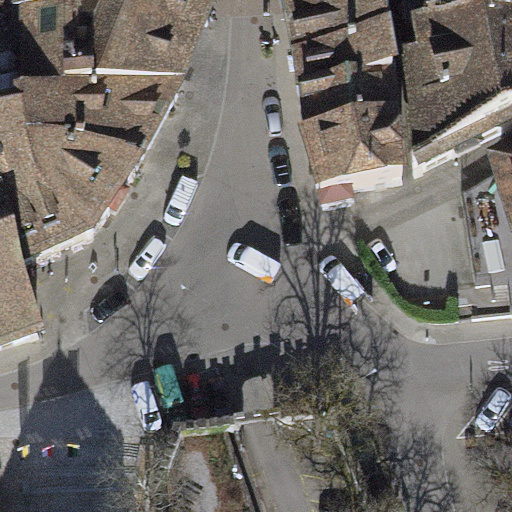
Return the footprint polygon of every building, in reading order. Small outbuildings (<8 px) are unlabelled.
[(0,0),(0,110),(21,109),(25,22),(17,21),(18,0),(0,0)] [(18,0),(17,21),(25,22),(105,23),(116,0),(158,0),(210,22),(212,0),(18,0)] [(21,109),(178,102),(210,22),(158,0),(116,0),(105,23),(25,22),(21,109)] [(381,0),(285,0),(292,27),(383,12),(381,0)] [(511,0),(427,0),(429,30),(511,28),(511,0)] [(383,12),(292,27),(296,65),(386,51),(383,12)] [(511,130),(511,28),(429,30),(400,35),(417,177),(511,130)] [(386,51),(296,65),(303,106),(393,92),(386,51)] [(393,92),(303,106),(309,147),(398,131),(393,92)] [(178,102),(21,109),(22,127),(28,154),(139,173),(178,102)] [(0,132),(0,195),(4,195),(17,275),(93,242),(38,190),(28,154),(22,127),(0,132)] [(406,184),(398,131),(309,147),(325,212),(354,206),(352,193),(406,184)] [(139,173),(28,154),(38,190),(93,242),(139,173)] [(511,169),(464,192),(478,316),(511,312),(511,169)] [(0,195),(0,351),(42,340),(17,275),(4,195),(0,195)]
